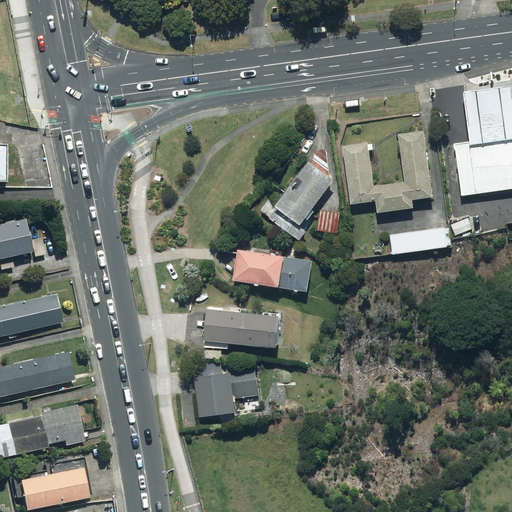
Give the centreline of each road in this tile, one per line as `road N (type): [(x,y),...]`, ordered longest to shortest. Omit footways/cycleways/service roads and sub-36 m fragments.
road 1 (primary): [(94,191),(150,511)]
road 2 (primary): [(511,34),(249,68)]
road 3 (primary): [(249,68),(117,144),(94,191)]
road 4 (unknown): [(478,39),(457,78),(468,176),(479,195),(511,200)]
road 5 (primary): [(58,0),(102,49),(195,75)]
road 6 (primary): [(195,75),(74,90)]
